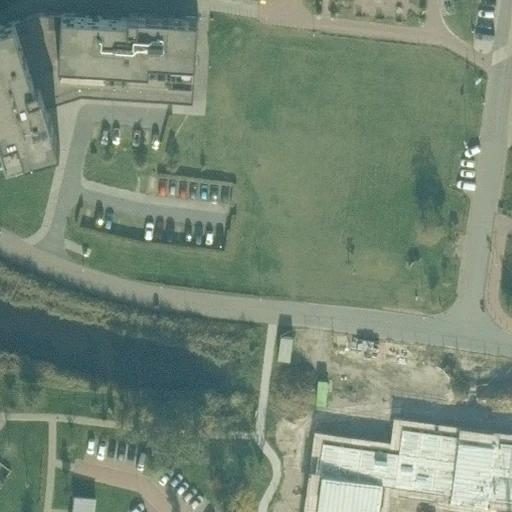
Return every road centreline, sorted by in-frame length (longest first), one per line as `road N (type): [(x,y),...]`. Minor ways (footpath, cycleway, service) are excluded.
road 1 (residential): [(467,335),(151,297),(48,268),(0,245)]
road 2 (residential): [(467,335),(511,5)]
road 3 (residential): [(323,26),(144,0)]
